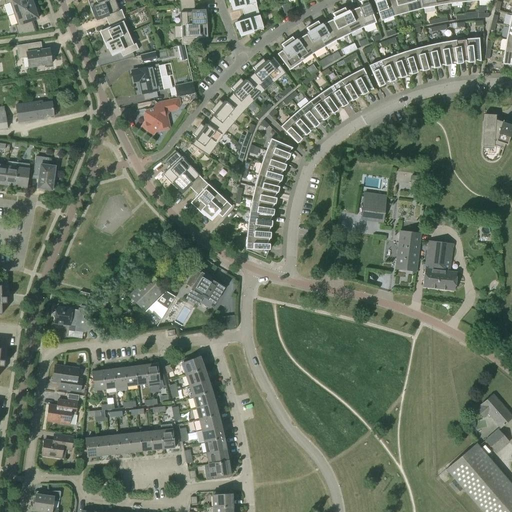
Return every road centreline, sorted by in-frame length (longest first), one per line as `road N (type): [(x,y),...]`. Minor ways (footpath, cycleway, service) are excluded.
road 1 (residential): [(288,281),(301,184),(341,134),(403,100),(511,83)]
road 2 (residential): [(254,270),(211,247),(154,193),(104,104),(61,0)]
road 3 (residential): [(27,481),(45,356),(158,337),(169,344),(212,339)]
road 4 (residential): [(27,481),(72,481),(83,498),(179,506),(180,487),(247,483)]
road 5 (residential): [(511,372),(418,315),(288,281)]
road 6 (residential): [(339,511),(329,476),(271,399),(245,336)]
road 7 (residential): [(247,483),(212,339)]
road 8 (residential): [(155,158),(243,59)]
